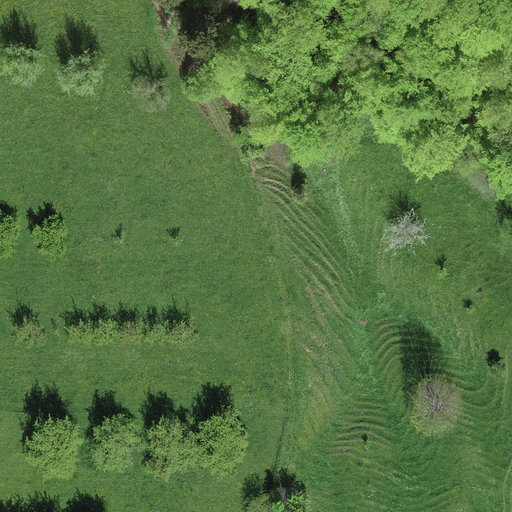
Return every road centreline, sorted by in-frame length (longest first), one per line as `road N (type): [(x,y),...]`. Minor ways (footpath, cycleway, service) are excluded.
road 1 (track): [(190,48),(295,157),(319,156),(349,133),(396,121),(484,187)]
road 2 (track): [(190,48),(252,214)]
